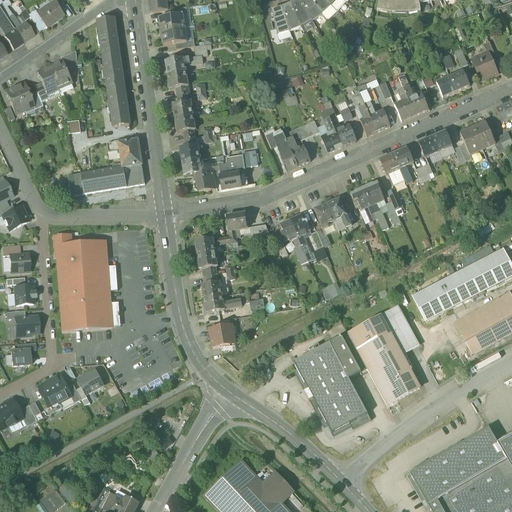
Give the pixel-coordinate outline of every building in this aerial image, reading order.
[(6,0),(0,0),(0,1),(2,5),(4,9),(6,8),(10,6),(6,0)] [(147,0),(150,15),(168,12),(166,0),(147,0)] [(312,23),(322,15),(309,0),(301,0),(299,2),(312,23)] [(309,0),(322,15),(331,7),(323,0),(309,0)] [(346,3),(342,0),(337,0),(331,7),(338,13),(346,3)] [(419,10),(419,6),(417,0),(379,0),(378,10),(388,12),(410,12),(419,10)] [(495,3),(492,0),(487,0),(484,3),(490,9),(495,3)] [(301,29),(312,23),(299,2),(298,1),(294,4),(294,5),(290,7),(301,29)] [(54,2),(36,14),(36,15),(55,2),(54,2)] [(46,29),(46,30),(65,17),(55,2),(36,15),(46,29)] [(2,5),(0,6),(0,9),(3,14),(5,12),(6,14),(9,12),(6,8),(4,9),(2,5)] [(289,33),(301,29),(290,7),(290,6),(285,8),(286,9),(281,10),(289,33)] [(338,13),(331,7),(322,15),(328,23),(338,13)] [(13,52),(23,45),(10,25),(4,16),(3,14),(0,9),(0,29),(5,37),(4,38),(13,52)] [(170,12),(171,18),(183,16),(183,17),(187,16),(186,9),(170,12)] [(183,17),(185,30),(192,29),(189,9),(186,9),(187,16),(183,17)] [(277,37),(289,33),(281,10),(281,9),(276,11),(277,12),(272,13),(277,37)] [(9,12),(6,14),(4,16),(10,25),(15,21),(14,21),(9,12)] [(39,34),(46,29),(36,15),(36,14),(35,12),(28,17),(31,21),(39,34)] [(159,20),(161,34),(185,30),(183,17),(183,16),(171,18),(159,20)] [(15,21),(10,25),(23,45),(33,39),(33,38),(24,26),(23,26),(18,18),(14,21),(15,21)] [(98,23),(103,59),(120,57),(114,20),(98,23)] [(33,38),(33,39),(39,35),(39,34),(31,21),(24,26),(33,38)] [(315,28),(312,23),(301,29),(304,35),(315,28)] [(194,42),(192,29),(185,30),(187,43),(194,42)] [(465,40),(460,29),(455,31),(459,43),(465,40)] [(187,43),(185,30),(161,34),(163,47),(175,46),(187,44),(187,43)] [(289,33),(277,37),(279,43),(292,39),(289,33)] [(175,46),(176,52),(195,49),(194,42),(187,43),(187,44),(175,46)] [(488,56),(492,67),(498,64),(489,44),(483,46),(487,56),(488,56)] [(238,50),(232,45),(228,49),(233,55),(238,50)] [(195,49),(196,59),(201,59),(207,58),(205,47),(195,49)] [(454,53),(461,68),(467,65),(461,51),(454,53)] [(63,63),(67,72),(78,67),(76,54),(61,60),(62,64),(63,63)] [(472,63),(481,83),(497,76),(492,67),(488,56),(487,56),(472,63)] [(103,59),(108,93),(124,90),(120,57),(103,59)] [(442,61),(446,72),(453,69),(448,58),(442,61)] [(186,74),(185,67),(184,61),(183,61),(166,63),(168,77),(186,74)] [(62,64),(49,70),(58,91),(72,84),(67,72),(63,63),(62,64)] [(47,95),(58,91),(49,70),(37,75),(42,85),(46,96),(47,95)] [(463,73),(450,79),(456,94),(470,88),(463,73)] [(170,91),(176,90),(186,89),(188,88),(186,74),(168,77),(170,91)] [(398,80),(401,85),(403,91),(408,102),(414,99),(410,91),(404,77),(398,80)] [(301,79),(291,83),(295,91),(304,87),(301,79)] [(434,87),(430,79),(423,82),(426,90),(434,87)] [(443,100),(456,94),(450,79),(436,85),(443,100)] [(376,81),(365,86),(368,93),(379,89),(379,88),(376,81)] [(72,84),(58,91),(60,96),(75,90),(72,84)] [(34,88),(36,94),(41,104),(49,101),(47,95),(46,96),(42,85),(34,88)] [(381,92),(385,102),(392,99),(386,85),(379,88),(379,89),(381,92)] [(24,86),(14,90),(24,112),(33,108),(29,97),(24,86)] [(366,94),(368,93),(365,86),(356,90),(360,97),(366,94)] [(196,88),(197,95),(205,94),(204,87),(196,88)] [(187,96),(186,89),(176,90),(177,98),(187,96)] [(371,108),(378,105),(374,96),(381,92),(379,89),(368,93),(366,94),(370,105),(371,108)] [(15,116),(24,112),(14,90),(5,94),(15,116)] [(130,127),(124,90),(108,93),(113,129),(130,127)] [(293,99),(290,90),(283,93),(285,102),(293,99)] [(58,91),(47,95),(49,101),(60,96),(58,91)] [(397,93),(402,104),(408,102),(403,91),(397,93)] [(374,96),(378,105),(385,102),(381,92),(374,96)] [(42,108),(41,104),(36,94),(29,97),(33,108),(34,112),(42,108)] [(206,100),(205,94),(197,95),(198,102),(206,100)] [(371,108),(370,105),(366,94),(360,97),(360,98),(364,107),(369,119),(375,116),(371,108)] [(177,98),(179,106),(189,104),(187,96),(177,98)] [(414,99),(408,102),(415,118),(429,112),(421,96),(417,98),(414,99)] [(356,112),(359,110),(364,107),(360,98),(351,102),(356,112)] [(346,105),(348,110),(350,114),(355,112),(356,112),(351,102),(346,105)] [(401,124),(415,118),(408,102),(402,104),(394,108),(401,124)] [(326,113),(333,111),(329,103),(323,106),(326,113)] [(341,114),(348,110),(346,105),(345,103),(337,106),(341,114)] [(191,104),(189,104),(179,106),(173,107),(175,121),(193,118),(191,104)] [(511,121),(511,110),(510,105),(496,112),(498,117),(498,118),(499,121),(500,121),(502,126),(511,121)] [(369,119),(364,107),(359,110),(363,121),(369,119)] [(4,112),(9,123),(14,121),(9,109),(4,112)] [(352,120),(350,114),(348,110),(341,114),(345,124),(352,120)] [(363,121),(359,110),(356,112),(355,112),(360,123),(363,121)] [(327,115),(329,121),(335,119),(336,118),(333,111),(326,113),(327,115)] [(390,129),(384,114),(379,117),(378,115),(375,116),(369,119),(376,135),(390,129)] [(321,117),(324,123),(329,121),(327,115),(321,117)] [(177,135),(183,134),(193,132),(195,132),(193,118),(175,121),(177,135)] [(341,131),(335,119),(329,121),(335,133),(341,131)] [(376,135),(369,119),(363,121),(360,123),(367,139),(376,135)] [(335,133),(329,121),(324,123),(325,127),(329,136),(335,133)] [(67,124),(69,136),(80,134),(79,123),(67,124)] [(308,126),(313,137),(319,135),(317,130),(314,123),(308,126)] [(486,125),(473,130),(482,152),(495,147),(493,142),(486,125)] [(313,137),(308,126),(293,132),(296,139),(293,140),(294,142),(299,140),(301,143),(313,137)] [(321,139),(329,136),(325,127),(317,130),(319,135),(321,139)] [(341,131),(335,133),(342,150),(356,144),(349,127),(341,131)] [(203,132),(204,138),(212,137),(211,130),(203,132)] [(470,157),(482,152),(473,130),(460,136),(465,147),(470,158),(470,157)] [(195,140),(193,132),(183,134),(184,142),(195,140)] [(284,137),(286,142),(293,140),(296,139),(293,132),(292,132),(284,137)] [(328,156),(342,150),(335,133),(329,136),(321,139),(321,140),(328,156)] [(432,139),(439,155),(448,151),(452,149),(446,133),(432,139)] [(271,150),(271,151),(277,148),(274,140),(275,140),(273,135),(265,138),(271,150)] [(511,144),(508,135),(499,139),(504,152),(510,150),(511,148),(511,144)] [(213,144),(212,137),(204,138),(206,145),(213,144)] [(277,148),(281,157),(282,157),(291,153),(286,142),(284,137),(283,137),(275,140),(274,140),(277,148)] [(429,159),(439,155),(432,139),(418,145),(425,160),(429,159)] [(505,154),(504,152),(499,139),(493,142),(495,147),(499,157),(505,154)] [(184,142),(186,150),(196,148),(195,140),(184,142)] [(294,142),(293,140),(286,142),(291,153),(297,151),(294,142)] [(138,142),(120,145),(118,145),(120,153),(121,160),(122,166),(122,169),(142,166),(138,142)] [(108,154),(120,153),(118,145),(120,145),(119,143),(107,145),(108,154)] [(464,159),(466,164),(472,161),(470,157),(470,158),(465,147),(459,149),(464,159)] [(198,148),(196,148),(186,150),(180,150),(182,164),(200,161),(198,148)] [(297,151),(291,153),(298,169),(311,164),(304,148),(297,151)] [(454,151),(458,161),(464,159),(459,149),(454,151)] [(407,150),(393,156),(400,171),(405,169),(414,165),(407,150)] [(450,157),(448,151),(439,155),(441,161),(450,157)] [(121,160),(120,153),(108,154),(109,162),(121,160)] [(243,157),(245,170),(258,168),(255,153),(242,155),(243,157)] [(298,169),(291,153),(282,157),(281,157),(288,173),(298,169)] [(441,161),(439,155),(429,159),(432,165),(441,161)] [(386,177),(387,177),(400,171),(393,156),(380,162),(386,177)] [(219,172),(220,178),(238,175),(241,190),(248,189),(245,170),(243,157),(226,160),(226,164),(224,165),(218,166),(219,172)] [(202,175),(202,174),(201,169),(200,161),(182,164),(184,178),(196,176),(202,175)] [(81,177),(84,196),(145,186),(142,166),(122,169),(112,171),(81,176),(81,177)] [(429,166),(422,169),(428,182),(434,180),(429,166)] [(272,169),(263,171),(264,179),(273,177),(272,169)] [(405,182),(407,187),(411,185),(405,169),(400,171),(405,182)] [(421,185),(428,182),(422,169),(415,172),(421,185)] [(405,182),(400,171),(387,177),(392,188),(405,182)] [(208,174),(211,192),(217,191),(214,173),(211,173),(208,174)] [(211,192),(208,174),(202,174),(202,175),(196,176),(199,193),(211,192)] [(222,193),(241,190),(238,175),(220,178),(219,178),(221,187),(222,193)] [(69,179),(72,198),(84,196),(81,177),(69,179)] [(52,179),(40,183),(43,192),(55,188),(52,179)] [(0,204),(6,202),(12,199),(4,183),(0,185),(0,204)] [(372,187),(364,190),(374,215),(375,215),(380,213),(379,212),(377,206),(384,203),(377,185),(372,187)] [(369,218),(374,215),(364,190),(355,194),(356,195),(351,197),(355,205),(357,204),(358,207),(359,207),(361,213),(366,210),(369,218)] [(387,194),(391,204),(395,213),(401,210),(403,209),(395,191),(387,194)] [(340,201),(327,206),(334,224),(341,221),(342,223),(348,220),(347,218),(340,201)] [(0,204),(0,212),(9,208),(6,202),(0,204)] [(382,215),(388,213),(385,207),(386,207),(384,203),(377,206),(379,212),(381,212),(382,215)] [(396,215),(395,213),(391,204),(386,207),(385,207),(388,213),(390,218),(396,215)] [(327,227),(334,224),(327,206),(314,212),(322,231),(322,232),(323,231),(328,229),(327,227)] [(0,212),(0,219),(2,218),(14,212),(12,207),(9,208),(0,212)] [(21,209),(2,218),(5,226),(9,233),(28,224),(21,209)] [(369,218),(366,210),(361,213),(360,213),(365,226),(377,221),(374,215),(369,218)] [(396,215),(398,218),(403,216),(401,210),(395,213),(396,215)] [(381,212),(379,212),(380,213),(375,215),(382,233),(389,230),(382,215),(381,212)] [(396,215),(390,218),(394,227),(400,224),(398,218),(396,215)] [(228,234),(229,234),(235,233),(247,231),(244,216),(226,219),(228,234)] [(300,218),(290,222),(301,248),(306,246),(303,238),(306,237),(305,235),(310,233),(306,224),(304,225),(300,218)] [(351,228),(348,220),(342,223),(345,231),(351,228)] [(341,221),(334,224),(338,232),(339,234),(345,231),(342,223),(341,221)] [(296,249),(301,248),(290,222),(280,227),(283,234),(280,236),(284,244),(289,242),(290,244),(293,242),(296,249)] [(357,225),(362,236),(367,233),(363,222),(357,225)] [(328,229),(323,231),(326,237),(338,232),(334,224),(327,227),(328,229)] [(352,227),(357,238),(362,236),(357,225),(352,227)] [(252,236),(253,242),(272,239),(267,227),(251,230),(252,236)] [(247,231),(235,233),(236,239),(252,236),(251,230),(247,231)] [(322,231),(317,234),(324,250),(330,248),(326,237),(323,231),(322,232),(322,231)] [(317,253),(324,250),(317,234),(310,237),(317,253)] [(71,238),(58,239),(59,248),(71,247),(71,238)] [(57,259),(63,333),(112,330),(112,329),(115,329),(114,317),(111,318),(110,306),(109,294),(118,293),(116,269),(107,269),(105,244),(71,247),(59,248),(58,239),(53,239),(54,260),(57,259)] [(431,246),(427,240),(422,243),(425,249),(431,246)] [(215,255),(214,248),(213,242),(213,241),(195,244),(197,258),(215,255)] [(277,247),(282,260),(288,257),(282,244),(277,247)] [(306,246),(301,248),(305,256),(310,254),(306,246)] [(19,248),(2,249),(2,259),(9,258),(20,257),(19,248)] [(307,260),(305,256),(301,248),(296,249),(300,258),(299,258),(301,263),(307,260)] [(461,264),(465,272),(495,257),(490,248),(461,264)] [(300,258),(296,249),(293,251),(300,267),(308,264),(307,260),(301,263),(299,258),(300,258)] [(317,253),(310,256),(313,262),(314,264),(328,258),(324,250),(317,253)] [(413,300),(425,323),(511,278),(511,271),(503,253),(495,257),(465,272),(413,300)] [(310,254),(305,256),(307,260),(308,264),(313,262),(310,256),(310,254)] [(217,269),(215,255),(197,258),(199,268),(200,272),(205,271),(216,269),(217,269)] [(9,258),(10,275),(29,274),(28,257),(20,257),(9,258)] [(283,266),(280,259),(277,260),(279,264),(270,265),(270,268),(283,266)] [(226,269),(227,275),(234,274),(233,267),(226,269)] [(205,271),(206,279),(217,277),(216,272),(216,269),(205,271)] [(235,281),(234,274),(227,275),(228,282),(235,281)] [(220,285),(222,297),(229,296),(227,282),(228,282),(227,275),(223,276),(224,281),(221,282),(222,285),(220,285)] [(223,276),(217,277),(206,279),(208,287),(220,285),(222,285),(221,282),(224,281),(223,276)] [(203,291),(204,301),(222,298),(222,297),(220,285),(208,287),(202,287),(203,291)] [(342,296),(336,285),(321,292),(326,303),(342,296)] [(306,288),(299,287),(298,294),(305,295),(306,288)] [(32,295),(31,289),(14,290),(15,296),(15,308),(33,307),(32,300),(35,300),(35,294),(32,295)] [(456,325),(472,356),(511,334),(511,301),(509,295),(456,325)] [(15,308),(15,296),(6,297),(7,309),(15,308)] [(322,297),(314,300),(317,306),(324,303),(322,297)] [(224,312),(223,306),(222,298),(204,301),(207,315),(224,312)] [(252,303),(249,303),(250,305),(251,312),(252,312),(263,310),(264,310),(263,301),(259,302),(252,303)] [(114,317),(115,329),(120,328),(118,305),(110,306),(111,318),(114,317)] [(397,311),(381,319),(390,337),(401,356),(417,347),(397,311)] [(6,315),(7,322),(15,321),(25,320),(24,313),(6,315)] [(23,337),(23,339),(31,338),(31,336),(38,336),(37,319),(25,320),(15,321),(16,337),(23,337)] [(348,337),(358,354),(390,337),(381,319),(348,337)] [(209,331),(211,341),(233,337),(232,329),(227,329),(227,328),(219,329),(209,331)] [(235,346),(233,337),(211,341),(213,351),(223,349),(230,348),(230,347),(235,346)] [(342,340),(353,361),(360,358),(358,354),(348,337),(342,340)] [(419,390),(412,377),(410,374),(405,364),(401,356),(390,337),(358,354),(360,358),(363,365),(367,372),(387,408),(419,390)] [(361,375),(357,368),(353,361),(342,340),(341,339),(320,350),(311,355),(293,365),(297,372),(309,394),(306,395),(306,397),(307,399),(308,401),(310,402),(312,401),(328,429),(331,436),(332,436),(344,429),(367,417),(349,382),(361,375)] [(309,351),(311,355),(320,350),(318,346),(309,351)] [(223,349),(224,355),(232,354),(236,352),(235,347),(230,348),(223,349)] [(13,368),(13,369),(14,369),(23,369),(29,368),(28,367),(30,367),(29,353),(29,352),(17,353),(10,354),(11,357),(11,367),(11,369),(13,368)] [(363,365),(360,358),(353,361),(357,368),(363,365)] [(409,363),(405,364),(410,374),(414,372),(409,363)] [(361,375),(367,372),(363,365),(357,368),(361,375)] [(305,400),(309,403),(310,402),(308,401),(307,399),(306,397),(306,395),(309,394),(297,372),(293,374),(305,395),(305,400)] [(103,388),(95,373),(78,382),(81,389),(85,397),(103,388)] [(38,389),(49,410),(59,405),(71,399),(66,389),(60,377),(38,389)] [(74,404),(74,405),(81,402),(76,392),(73,386),(66,389),(71,399),(74,404)] [(81,389),(76,392),(81,402),(84,408),(90,405),(85,397),(81,389)] [(59,405),(61,410),(74,404),(71,399),(59,405)] [(312,401),(310,402),(309,403),(324,431),(328,429),(312,401)] [(119,412),(125,409),(121,402),(116,405),(119,412)] [(21,420),(22,420),(18,413),(13,403),(2,409),(2,408),(0,408),(0,431),(6,428),(7,429),(14,425),(14,424),(21,420)] [(186,423),(193,406),(188,404),(180,421),(186,423)] [(29,408),(35,419),(41,415),(35,405),(29,408)] [(61,410),(59,405),(49,410),(44,413),(47,418),(61,410)] [(29,407),(18,413),(22,420),(21,420),(26,428),(26,429),(37,423),(35,419),(29,408),(29,407)] [(371,422),(367,417),(344,429),(348,431),(351,429),(353,430),(361,426),(363,426),(371,422)] [(11,436),(26,428),(21,420),(14,424),(14,425),(7,429),(11,436)] [(344,429),(332,436),(333,440),(351,430),(353,433),(371,423),(371,422),(363,426),(361,426),(353,430),(351,429),(348,431),(344,429)] [(428,507),(430,511),(439,511),(441,511),(442,511),(511,511),(511,471),(497,446),(495,443),(488,430),(462,446),(410,476),(428,507)] [(163,451),(172,445),(161,431),(152,437),(163,451)] [(52,432),(47,439),(55,444),(60,437),(52,432)] [(511,433),(495,443),(497,446),(511,437),(511,433)] [(511,437),(497,446),(511,471),(511,437)] [(410,476),(462,446),(460,443),(409,473),(410,476)] [(204,498),(213,507),(249,473),(241,464),(204,498)] [(114,485),(106,473),(99,478),(106,489),(114,485)] [(263,487),(249,473),(213,507),(217,511),(286,511),(280,506),(293,494),(275,475),(263,487)] [(428,507),(410,476),(406,478),(424,509),(428,507)] [(62,480),(54,486),(72,508),(80,502),(62,480)] [(93,500),(97,503),(103,492),(99,489),(93,500)] [(54,507),(57,511),(65,505),(54,491),(46,498),(54,507)] [(117,493),(115,498),(123,502),(125,498),(126,497),(117,493)] [(105,511),(135,511),(139,505),(125,498),(123,502),(115,498),(109,495),(102,510),(105,511)] [(56,511),(57,511),(46,498),(40,503),(40,504),(47,511),(56,511)] [(94,510),(97,511),(98,511),(103,503),(98,501),(94,510)]
